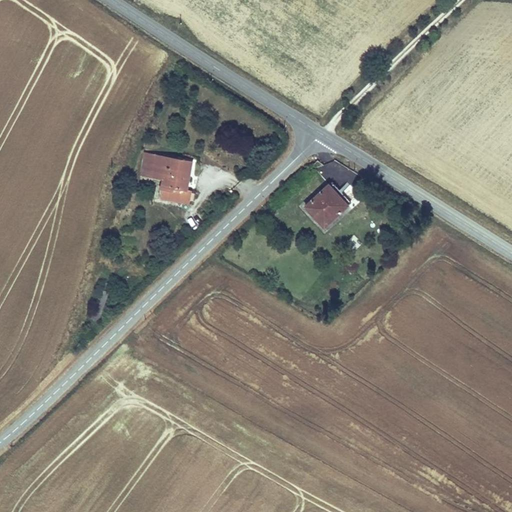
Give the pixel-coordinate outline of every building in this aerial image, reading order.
[(182,177),(185,161),(145,153),(141,175),(164,179),(160,199),(190,204),(192,191),(187,190),(190,178),(182,177)] [(193,162),(185,161),(182,177),(190,178),(193,162)] [(304,207),(325,230),(350,206),(329,184),(304,207)] [(101,290),(109,293),(112,285),(103,282),(101,290)] [(99,289),(88,318),(99,322),(109,293),(101,290),(99,289)]
